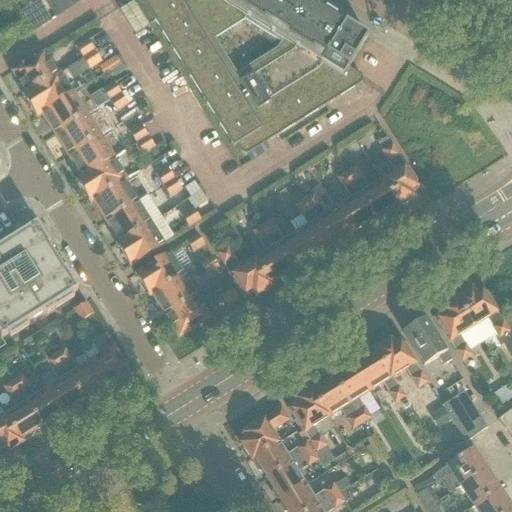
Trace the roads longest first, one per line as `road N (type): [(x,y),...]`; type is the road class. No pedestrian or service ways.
road 1 (secondary): [(182,407),(511,203)]
road 2 (residential): [(36,171),(182,407)]
road 3 (secondary): [(16,511),(182,407)]
road 4 (residential): [(248,511),(182,407)]
